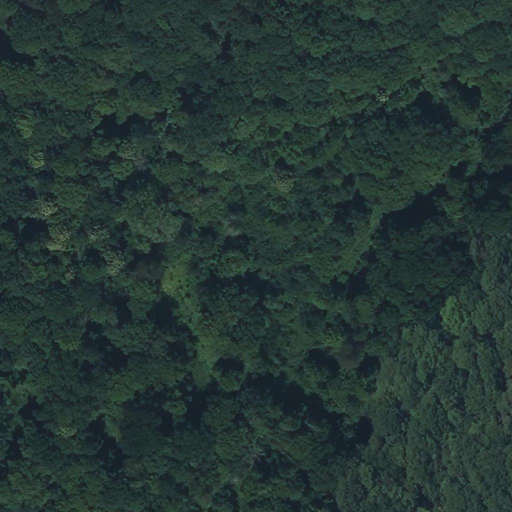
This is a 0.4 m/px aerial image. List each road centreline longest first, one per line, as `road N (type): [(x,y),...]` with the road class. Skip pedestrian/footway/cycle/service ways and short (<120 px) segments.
road 1 (track): [(52,511),(44,237),(16,0)]
road 2 (track): [(325,511),(313,340),(350,243),(511,161)]
